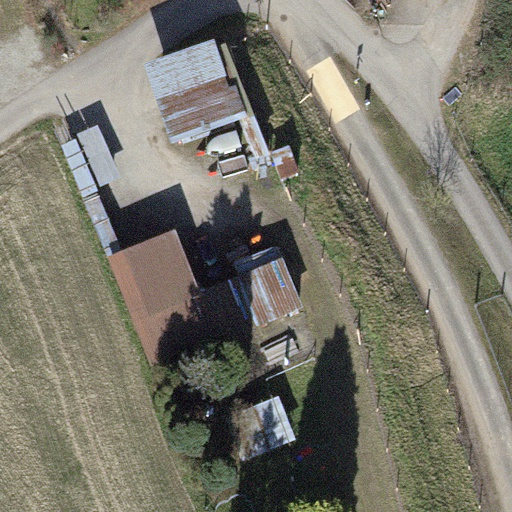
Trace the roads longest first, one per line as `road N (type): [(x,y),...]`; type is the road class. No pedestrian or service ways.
road 1 (residential): [(298,0),(402,86),(511,278)]
road 2 (unclassified): [(0,118),(208,0)]
